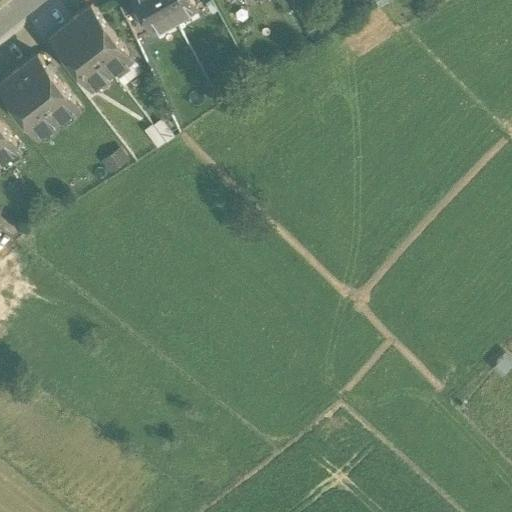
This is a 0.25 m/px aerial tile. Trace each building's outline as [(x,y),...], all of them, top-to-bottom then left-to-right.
[(118,0),(125,14),(136,8),(135,7),(137,0),(118,0)] [(137,0),(135,7),(136,8),(138,13),(145,15),(153,30),(174,18),(164,0),(137,0)] [(164,0),(174,18),(195,7),(191,0),(164,0)] [(130,54),(91,4),(72,18),(111,69),(130,54)] [(111,69),(72,18),(53,33),(93,84),(111,69)] [(77,103),(38,53),(19,67),(58,118),(77,103)] [(58,118),(19,67),(0,81),(0,82),(39,133),(58,118)] [(175,134),(162,117),(153,123),(167,141),(175,134)] [(0,158),(18,145),(0,121),(0,158)] [(165,140),(153,123),(144,129),(157,146),(165,140)] [(130,158),(120,146),(105,159),(115,171),(130,158)] [(501,375),(511,365),(511,353),(509,350),(492,365),(501,375)]
